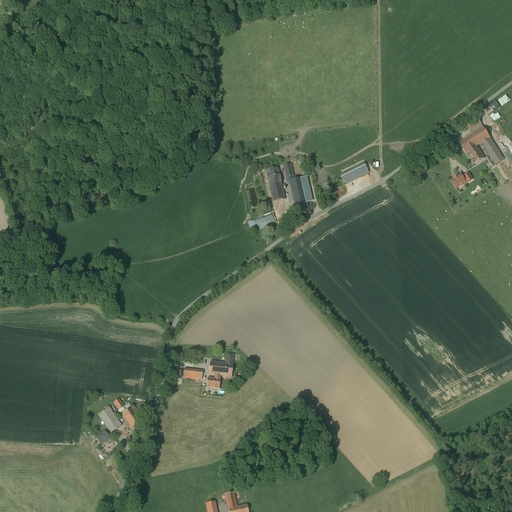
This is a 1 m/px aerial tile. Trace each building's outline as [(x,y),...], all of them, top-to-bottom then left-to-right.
[(491,104),(495,110),(499,107),(495,101),(491,104)] [(473,135),(483,128),(477,117),(466,124),(473,135)] [(467,153),(477,147),(482,144),(496,166),(504,160),(483,128),(473,135),(460,143),(466,153),(467,153)] [(485,159),(477,147),(467,153),(475,165),(485,159)] [(291,165),(284,167),(287,183),(289,182),(297,216),(308,213),(306,204),(312,203),(307,178),(294,180),(291,165)] [(364,166),(341,177),(346,186),(369,174),(364,166)] [(278,168),(266,171),(273,203),(285,200),(278,168)] [(468,183),(472,180),(469,174),(464,177),(468,183)] [(451,181),(456,189),(466,183),(465,183),(463,178),(461,175),(458,177),(457,177),(454,179),(451,181)] [(269,234),(274,239),(287,228),(283,222),(269,234)] [(220,364),(218,376),(231,378),(233,365),(232,365),(233,355),(227,355),(226,364),(220,364)] [(218,376),(220,364),(211,363),(209,375),(216,376),(218,376)] [(202,371),(185,369),(183,379),(201,381),(202,371)] [(218,376),(216,376),(215,380),(208,379),(207,388),(218,389),(219,384),(220,377),(218,376)] [(119,400),(114,403),(119,410),(124,407),(119,400)] [(134,407),(122,415),(134,432),(139,429),(136,426),(144,421),(134,407)] [(109,408),(98,415),(108,430),(111,433),(121,426),(109,408)] [(107,436),(105,432),(95,438),(100,446),(110,439),(107,436)] [(233,493),(225,495),(228,511),(247,511),(247,506),(242,507),(237,508),(233,493)] [(216,511),(215,502),(206,504),(207,511),(216,511)]
